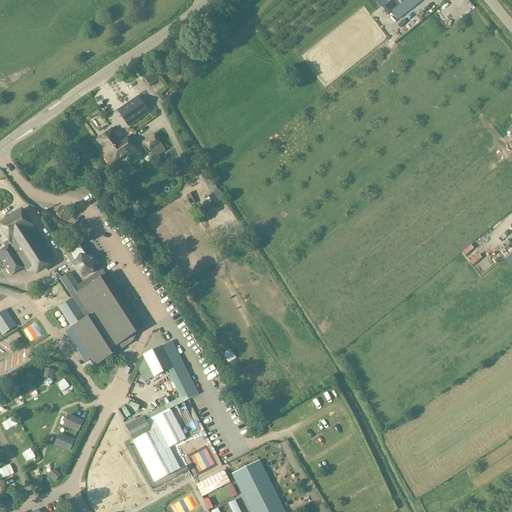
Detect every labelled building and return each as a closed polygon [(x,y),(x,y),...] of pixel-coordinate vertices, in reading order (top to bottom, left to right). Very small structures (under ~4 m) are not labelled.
[(379,0),(378,2),(388,15),(392,12),(398,19),(421,0),(379,0)] [(158,76),(161,74),(157,69),(143,81),(149,87),(160,79),(158,76)] [(119,113),(119,114),(128,128),(129,127),(148,114),(138,100),(132,105),(134,107),(127,112),(125,109),(119,113)] [(511,114),(509,117),(510,118),(502,124),(511,135),(511,114)] [(125,140),(116,127),(93,143),(110,166),(135,147),(128,137),(125,140)] [(154,136),(144,143),(150,151),(155,157),(165,150),(154,136)] [(28,272),(52,256),(21,209),(0,222),(0,230),(7,241),(3,244),(5,247),(0,250),(0,258),(11,275),(24,267),(28,272)] [(94,268),(99,265),(93,255),(90,257),(81,243),(65,254),(73,266),(72,268),(81,279),(95,274),(94,268)] [(96,365),(116,351),(113,346),(141,328),(102,269),(85,280),(74,288),(77,293),(78,294),(72,298),(85,318),(71,327),(72,328),(65,332),(85,363),(92,358),(96,365)] [(0,313),(0,329),(3,335),(19,326),(9,308),(0,313)] [(154,378),(178,365),(167,344),(143,356),(154,378)] [(228,362),(238,357),(233,349),(224,354),(228,362)] [(30,381),(25,384),(28,391),(34,388),(30,381)] [(16,388),(10,391),(13,398),(19,395),(16,388)] [(161,429),(133,442),(156,483),(174,473),(177,478),(188,472),(186,468),(181,469),(171,450),(187,442),(171,412),(156,420),(161,429)] [(144,416),(126,425),(134,441),(152,432),(144,416)] [(67,427),(78,432),(82,422),(72,417),(67,427)] [(73,441),(62,436),(58,446),(69,451),(73,441)] [(232,475),(250,511),(284,511),(259,461),(232,475)] [(60,476),(55,470),(50,475),(56,480),(60,476)] [(204,496),(233,483),(227,470),(198,483),(204,496)] [(239,511),(233,499),(215,507),(211,497),(206,499),(211,511),(239,511)]
